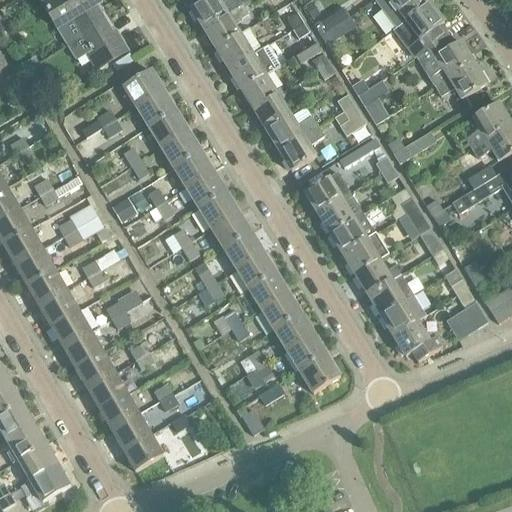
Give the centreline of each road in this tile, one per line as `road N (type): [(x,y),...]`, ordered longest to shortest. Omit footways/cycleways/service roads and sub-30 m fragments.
road 1 (residential): [(386,399),(141,0)]
road 2 (residential): [(114,511),(0,305)]
road 3 (residential): [(330,430),(139,511)]
road 4 (residential): [(511,346),(386,399)]
